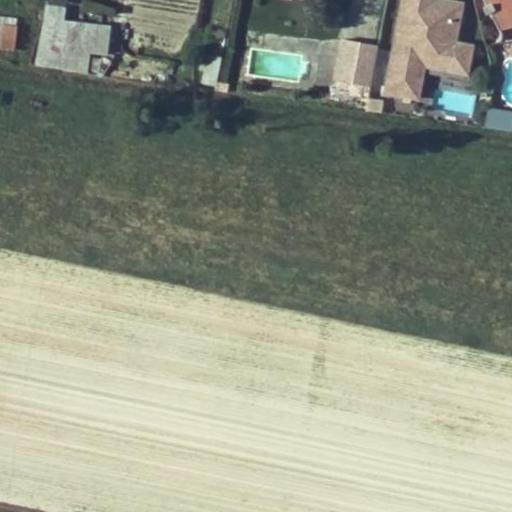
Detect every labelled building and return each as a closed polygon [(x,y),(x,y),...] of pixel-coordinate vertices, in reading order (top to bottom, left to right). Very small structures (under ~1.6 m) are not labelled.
[(475,45),(459,43),(464,3),(445,0),(400,0),(386,97),(421,102),(425,73),(470,80),(475,45)] [(511,0),(486,0),(496,19),(511,15),(511,0)] [(48,4),(39,65),(68,69),(72,49),(89,51),(92,24),(62,20),(64,6),(48,4)] [(511,27),(511,15),(496,19),(502,30),(511,27)] [(112,26),(92,24),(89,51),(108,53),(112,26)] [(7,25),(3,47),(15,49),(18,27),(7,25)] [(342,40),(333,81),(371,89),(379,48),(342,40)] [(202,55),(200,84),(218,85),(221,56),(202,55)] [(511,133),(511,132),(511,112),(488,108),(484,128),(511,133)]
